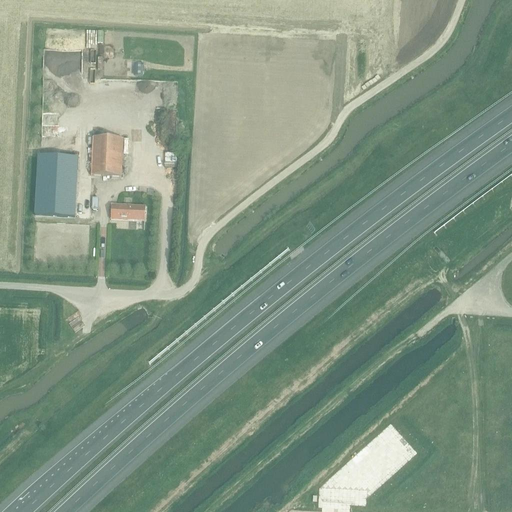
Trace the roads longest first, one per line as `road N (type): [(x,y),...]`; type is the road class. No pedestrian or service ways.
road 1 (motorway): [(511,115),(367,218),(20,511)]
road 2 (motorway): [(61,511),(243,352),(511,144)]
road 3 (unknown): [(160,295),(172,189),(152,172),(137,124),(96,123)]
road 4 (unclassified): [(160,295),(0,285)]
